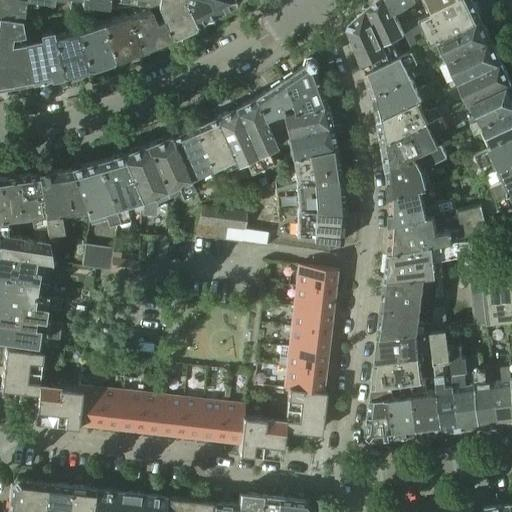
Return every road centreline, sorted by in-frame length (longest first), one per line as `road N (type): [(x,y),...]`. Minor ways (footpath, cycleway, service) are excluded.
road 1 (residential): [(347,484),(370,189),(348,67),(319,3)]
road 2 (residential): [(347,484),(0,440)]
road 3 (residential): [(319,3),(206,74),(138,100),(0,133)]
road 4 (residential): [(347,484),(473,464)]
